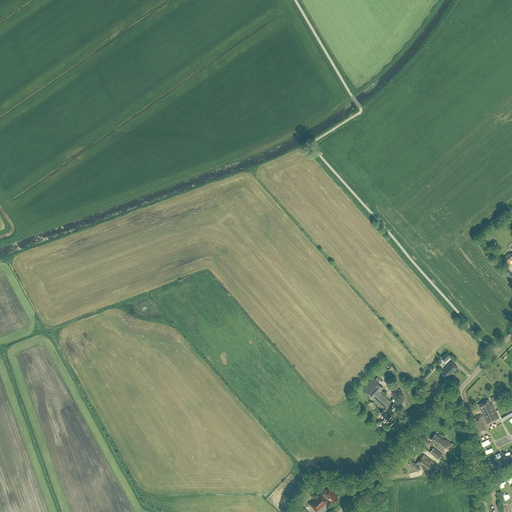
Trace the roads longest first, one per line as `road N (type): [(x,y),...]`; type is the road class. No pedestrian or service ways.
road 1 (unclassified): [(339,511),(456,392)]
road 2 (unclassified): [(487,511),(456,392)]
